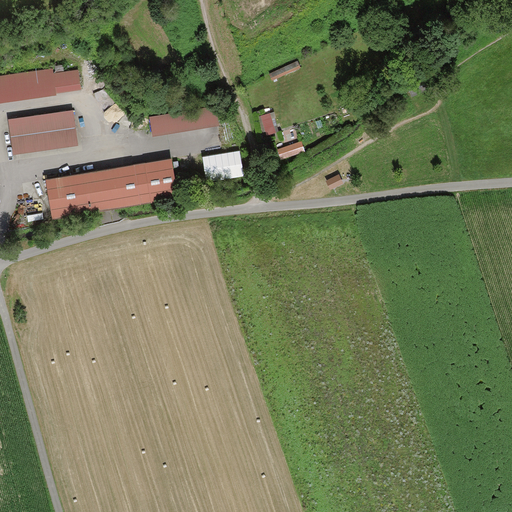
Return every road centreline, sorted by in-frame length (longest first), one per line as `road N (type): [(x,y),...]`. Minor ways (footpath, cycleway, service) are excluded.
road 1 (unclassified): [(511,182),(195,213),(116,226),(0,264)]
road 2 (unclassified): [(57,511),(0,297)]
road 3 (track): [(258,206),(244,115),(202,0)]
